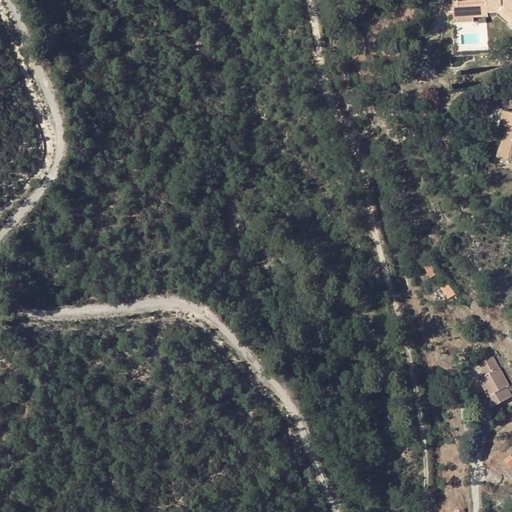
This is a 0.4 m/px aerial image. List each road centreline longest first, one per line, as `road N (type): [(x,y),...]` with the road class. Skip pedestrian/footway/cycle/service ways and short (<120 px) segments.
road 1 (track): [(418,511),(427,474),(400,316),(358,155),(320,76),(310,0)]
road 2 (track): [(0,305),(179,305),(243,343),(332,511)]
road 3 (track): [(14,0),(60,134),(41,191),(0,234)]
